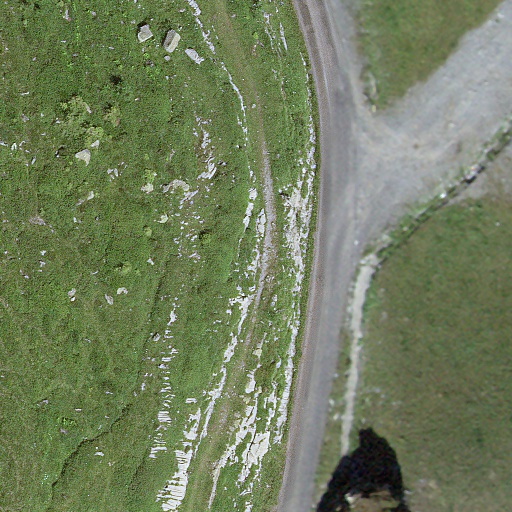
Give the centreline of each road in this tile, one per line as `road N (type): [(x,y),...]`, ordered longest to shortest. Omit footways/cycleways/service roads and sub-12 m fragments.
road 1 (tertiary): [(295,511),(338,187),(330,83),(311,0)]
road 2 (track): [(338,187),(511,38)]
